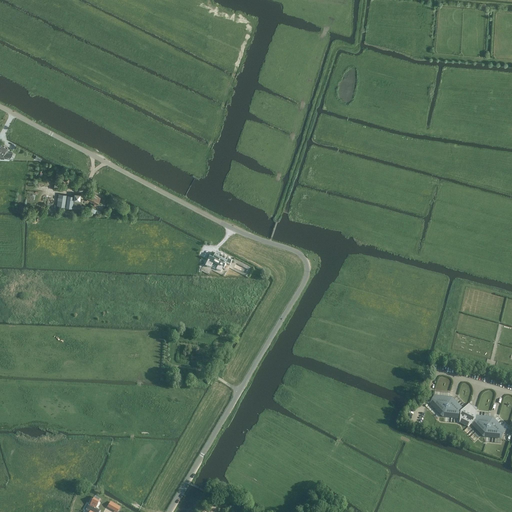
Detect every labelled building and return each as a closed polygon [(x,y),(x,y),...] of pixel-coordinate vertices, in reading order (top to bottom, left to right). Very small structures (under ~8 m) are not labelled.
[(7,147),(4,145),(0,153),(0,157),(9,158),(10,158),(12,153),(8,152),(7,152),(8,149),(7,148),(7,147)] [(56,173),(54,189),(67,191),(67,187),(62,186),(63,183),(61,183),(62,174),(56,173)] [(91,193),(90,195),(87,199),(86,201),(88,202),(89,200),(92,202),(96,195),(91,193)] [(67,195),(59,194),(57,206),(65,207),(67,195)] [(67,195),(65,207),(72,208),(74,200),(74,196),(67,195)] [(100,198),(96,195),(92,202),(95,203),(94,205),(96,206),(97,204),(97,205),(100,198)] [(234,263),(235,263),(216,253),(216,254),(213,259),(210,257),(208,261),(205,266),(211,268),(213,264),(218,266),(216,270),(220,272),(222,269),(224,269),(226,264),(230,266),(232,262),(234,263)] [(449,399),(434,397),(433,400),(433,401),(431,403),(443,416),(460,417),(460,423),(468,427),(472,423),(484,436),(501,437),(502,435),(503,433),(504,432),(493,420),(491,422),(490,421),(490,419),(475,417),(476,411),(473,410),(475,408),(471,406),(470,408),(467,407),(463,411),(452,400),(451,402),(449,402),(449,399)] [(95,509),(100,500),(95,498),(95,497),(90,506),(95,509)]
